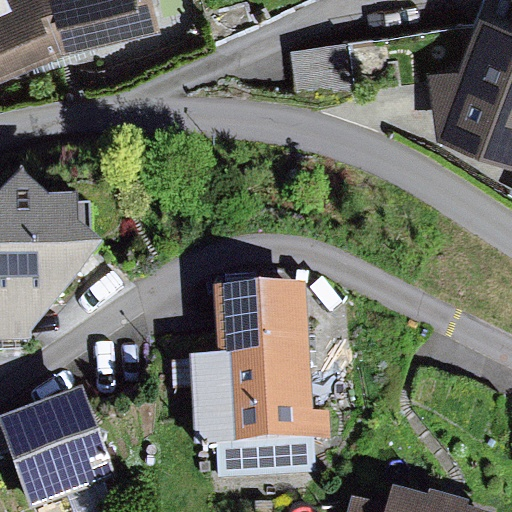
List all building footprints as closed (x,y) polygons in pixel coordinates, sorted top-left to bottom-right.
[(0,0),(0,68),(49,49),(32,0),(0,0)] [(145,0),(32,0),(49,49),(151,27),(145,0)] [(446,136),(511,159),(511,0),(469,0),(440,83),(446,136)] [(81,257),(9,193),(0,204),(0,334),(19,334),(81,257)] [(300,298),(211,301),(213,364),(168,365),(169,388),(186,388),(188,450),(212,449),(213,473),(307,470),(306,440),(325,439),(324,419),(304,419),(300,298)] [(0,420),(0,467),(16,511),(97,482),(67,397),(0,420)]
